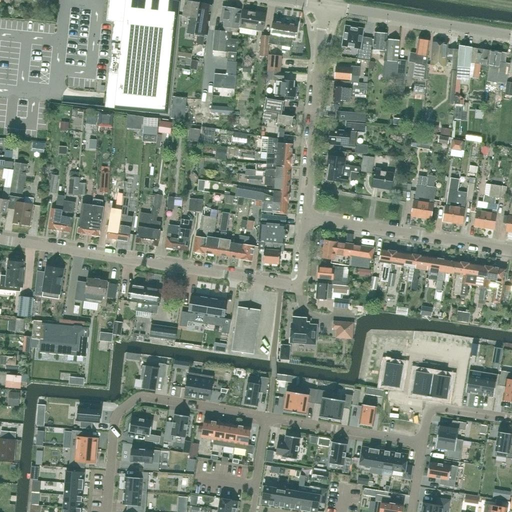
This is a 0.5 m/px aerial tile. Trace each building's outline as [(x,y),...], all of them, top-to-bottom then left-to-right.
[(118,0),(115,3),(106,98),(107,98),(107,104),(105,104),(105,105),(106,105),(106,107),(105,107),(105,109),(168,115),(169,107),(169,104),(170,104),(173,66),(173,64),(179,1),(169,0),(165,0),(165,1),(162,0),(161,0),(118,0)] [(183,16),(190,17),(189,20),(189,25),(188,25),(186,34),(194,36),(196,26),(195,26),(196,20),(198,3),(188,2),(186,1),(185,1),(183,16)] [(197,20),(195,35),(197,36),(196,40),(196,42),(197,43),(197,44),(198,45),(203,45),(204,38),(207,21),(209,21),(210,20),(212,5),(200,3),(197,20)] [(214,31),(212,51),(228,53),(227,61),(236,62),(238,40),(231,39),(232,32),(237,33),(240,20),(241,20),(241,15),(241,10),(232,9),(223,7),(220,20),(220,21),(224,22),(222,32),(214,31)] [(264,20),(266,14),(243,10),(239,34),(255,36),(256,31),(262,32),(264,20)] [(269,37),(269,44),(291,48),(293,40),(295,41),(298,26),(273,22),(270,37),(269,37)] [(353,28),(352,27),(349,27),(348,28),(346,27),(343,45),(359,48),(357,60),(370,62),(372,39),(361,37),(362,30),(361,30),(360,29),(357,28),(356,29),(353,28)] [(387,34),(375,33),(373,50),(380,51),(380,53),(384,53),(384,62),(383,79),(396,80),(397,60),(399,41),(389,40),(389,42),(386,41),(387,34)] [(269,44),(269,37),(269,38),(263,37),(260,38),(260,56),(268,58),(268,44),(269,44)] [(410,53),(409,62),(415,63),(416,65),(417,67),(419,67),(417,78),(426,80),(428,65),(427,65),(428,56),(427,56),(430,41),(419,39),(416,54),(410,53)] [(447,49),(447,44),(433,43),(431,65),(445,66),(446,55),(449,55),(448,69),(457,70),(458,50),(447,49)] [(472,48),(460,46),(458,68),(459,68),(458,72),(457,71),(457,79),(459,79),(459,74),(470,74),(471,64),(472,48)] [(489,51),(472,48),(471,64),(476,65),(475,68),(474,68),(473,78),(478,79),(480,65),(487,66),(489,51)] [(504,69),(507,53),(491,51),(488,66),(494,67),(493,73),(498,74),(499,68),(504,69)] [(280,72),(281,57),(271,56),(270,56),(269,56),(269,57),(269,58),(267,71),(280,72)] [(407,61),(397,60),(396,80),(405,81),(407,61)] [(335,79),(350,81),(350,83),(358,83),(360,67),(351,66),(351,68),(336,67),(335,79)] [(280,72),(267,71),(267,79),(279,80),(280,72)] [(214,74),(213,88),(235,90),(236,76),(214,74)] [(294,82),(292,81),(283,81),(283,83),(277,82),(276,95),(276,100),(281,100),(282,96),(285,96),(284,99),(294,100),(294,97),(295,97),(296,88),(294,88),(294,82)] [(334,87),(333,101),(348,103),(350,89),(367,90),(367,84),(363,84),(358,83),(350,83),(347,82),(346,88),(334,87)] [(424,84),(413,84),(413,93),(424,94),(424,84)] [(455,93),(454,104),(463,105),(463,100),(458,93),(455,93)] [(173,97),(171,119),(184,120),(186,98),(173,97)] [(281,100),(276,100),(266,98),(262,120),(271,121),(271,119),(277,120),(276,125),(292,127),(293,127),(295,126),(296,120),(294,119),(294,116),(283,115),(285,101),(281,100)] [(128,115),(127,128),(143,129),(144,118),(128,115)] [(48,119),(43,118),(38,118),(37,128),(43,128),(48,129),(48,119)] [(145,121),(145,131),(157,132),(158,122),(145,121)] [(160,121),(159,131),(170,133),(172,123),(160,121)] [(61,122),(60,130),(68,131),(69,122),(61,122)] [(364,133),(365,124),(347,123),(346,131),(337,130),(337,132),(335,132),(335,133),(330,132),(329,144),(355,147),(354,154),(367,155),(368,146),(355,145),(356,132),(364,133)] [(189,128),(187,141),(199,142),(200,130),(189,128)] [(233,134),(232,141),(242,142),(243,135),(233,134)] [(481,142),(482,137),(467,134),(467,140),(481,142)] [(267,153),(267,154),(292,155),(293,144),(284,144),(284,140),(268,138),(268,139),(267,153)] [(453,140),(451,149),(461,151),(462,141),(453,140)] [(473,142),(470,157),(478,159),(480,143),(478,142),(473,142)] [(267,154),(267,160),(276,161),(276,165),(277,165),(291,166),(292,155),(267,154)] [(345,159),(338,158),(328,156),(327,164),(329,165),(329,169),(344,171),(358,174),(359,169),(344,167),(345,159)] [(372,173),(374,158),(364,156),(361,172),(372,173)] [(0,168),(13,170),(14,165),(5,164),(5,161),(0,160),(0,168)] [(22,194),(27,165),(15,163),(10,192),(22,194)] [(470,164),(469,173),(477,174),(478,165),(470,164)] [(266,169),(265,177),(267,177),(290,179),(291,168),(277,167),(276,169),(276,170),(266,169)] [(381,173),(381,170),(375,168),(372,187),(392,190),(394,174),(381,173)] [(358,174),(344,171),(329,169),(327,180),(347,183),(348,179),(349,179),(349,178),(357,179),(358,174)] [(108,193),(110,173),(101,172),(99,193),(108,193)] [(79,195),(80,173),(72,173),(72,177),(70,177),(69,195),(79,195)] [(55,193),(58,176),(51,175),(48,192),(55,193)] [(428,177),(418,176),(414,202),(411,216),(421,217),(424,199),(426,187),(428,177)] [(265,177),(264,185),(275,186),(275,189),(289,190),(290,179),(267,177),(265,177)] [(428,177),(426,187),(431,187),(434,188),(436,178),(428,177)] [(457,192),(459,180),(450,178),(446,207),(445,207),(443,221),(453,222),(457,192)] [(472,202),(475,185),(468,184),(466,194),(457,192),(453,222),(462,224),(465,210),(466,201),(472,202)] [(489,197),(484,227),(494,229),(497,207),(498,205),(495,204),(495,200),(496,198),(504,199),(505,199),(506,191),(506,187),(504,187),(501,186),(500,186),(491,185),(490,189),(490,191),(489,193),(489,197)] [(430,194),(431,187),(426,187),(424,199),(421,217),(431,219),(435,195),(430,194)] [(215,199),(224,199),(224,190),(215,190),(215,199)] [(263,194),(262,201),(288,203),(289,192),(274,191),(273,198),(263,194)] [(246,194),(246,202),(240,202),(239,209),(250,210),(251,195),(246,194)] [(153,208),(160,209),(162,196),(155,195),(153,208)] [(233,204),(234,197),(226,195),(224,203),(233,204)] [(24,204),(25,199),(9,196),(8,201),(7,209),(15,210),(13,223),(30,226),(33,205),(24,204)] [(129,242),(131,228),(132,225),(126,224),(128,218),(127,218),(130,197),(122,196),(122,197),(122,205),(121,211),(121,214),(121,215),(121,216),(120,226),(118,240),(120,240),(129,242)] [(476,212),(474,226),(484,227),(489,197),(483,196),(483,203),(478,202),(476,212)] [(68,217),(71,199),(64,198),(63,203),(64,204),(59,230),(70,232),(73,218),(68,217)] [(182,206),(182,198),(175,198),(174,205),(182,206)] [(7,209),(8,201),(0,199),(0,212),(6,213),(7,209)] [(93,205),(92,213),(89,235),(99,237),(102,223),(100,223),(103,207),(104,201),(94,199),(93,205)] [(262,201),(261,211),(273,212),(272,213),(287,214),(288,203),(262,201)] [(64,204),(63,203),(57,202),(56,210),(52,209),(49,229),(59,230),(64,204)] [(504,216),(503,223),(507,223),(506,231),(511,231),(511,203),(509,217),(504,216)] [(78,233),(89,235),(92,213),(93,205),(82,204),(78,233)] [(158,209),(153,208),(152,208),(150,222),(147,244),(158,246),(160,230),(159,230),(161,222),(156,221),(158,209)] [(118,240),(120,226),(121,216),(121,215),(121,214),(111,213),(107,238),(118,240)] [(226,231),(229,214),(223,213),(220,230),(226,231)] [(286,225),(286,217),(262,215),(261,222),(286,225)] [(205,253),(211,217),(204,216),(202,230),(203,231),(202,236),(203,236),(203,238),(196,238),(193,252),(205,254),(205,253)] [(215,232),(217,218),(211,217),(205,253),(215,255),(218,242),(211,241),(212,237),(212,238),(213,232),(215,232)] [(188,230),(189,221),(181,219),(180,227),(176,249),(187,251),(191,230),(188,230)] [(150,222),(146,221),(145,226),(139,225),(136,243),(147,244),(150,222)] [(285,244),(286,225),(260,223),(258,249),(264,250),(280,251),(284,252),(284,251),(284,250),(284,244),(285,244)] [(176,249),(180,227),(169,225),(166,247),(176,249)] [(225,240),(226,234),(221,233),(217,255),(228,257),(231,241),(225,240)] [(241,259),(245,237),(241,237),(239,245),(232,244),(230,257),(241,259)] [(248,245),(249,238),(245,237),(241,259),(241,260),(252,261),(254,247),(248,245)] [(337,242),(332,241),(325,240),(324,248),(321,248),(320,258),(331,260),(331,264),(345,266),(349,266),(369,269),(370,259),(372,248),(337,242)] [(389,272),(391,260),(392,253),(392,251),(381,249),(379,262),(384,263),(381,281),(387,282),(387,280),(388,273),(389,272)] [(280,251),(264,250),(263,263),(279,264),(280,251)] [(402,266),(404,253),(392,251),(392,253),(391,260),(389,272),(391,272),(392,270),(394,270),(394,265),(402,266)] [(412,282),(416,255),(406,253),(404,266),(410,267),(408,281),(412,282)] [(426,270),(428,257),(416,255),(412,282),(411,290),(416,291),(418,281),(417,281),(419,269),(426,270)] [(437,281),(440,259),(430,257),(428,270),(429,270),(428,280),(437,281)] [(450,274),(452,261),(440,259),(437,281),(435,290),(441,291),(443,281),(444,282),(446,273),(450,274)] [(16,262),(15,260),(11,260),(9,261),(8,261),(7,276),(1,276),(0,285),(23,288),(24,271),(23,271),(24,262),(16,262)] [(454,261),(452,274),(456,275),(454,288),(455,288),(454,294),(460,295),(465,263),(454,261)] [(465,263),(460,295),(465,296),(467,285),(475,286),(478,265),(476,265),(465,263)] [(478,265),(475,286),(481,287),(479,299),(483,300),(485,290),(488,267),(485,266),(484,265),(483,264),(482,263),(480,264),(479,265),(478,265)] [(334,267),(334,265),(328,265),(327,268),(319,268),(319,270),(318,271),(318,273),(318,274),(318,278),(332,280),(332,285),(339,285),(346,286),(347,279),(343,279),(344,268),(334,267)] [(62,269),(61,267),(55,266),(54,268),(47,267),(46,273),(37,271),(35,295),(51,298),(52,293),(60,294),(64,269),(62,269)] [(488,267),(485,290),(493,292),(491,302),(500,304),(501,304),(501,301),(504,285),(498,284),(500,268),(499,268),(498,267),(497,266),(495,266),(494,266),(493,267),(488,267)] [(393,286),(395,274),(388,273),(387,280),(387,282),(387,285),(393,286)] [(379,278),(378,278),(372,277),(370,289),(377,290),(379,278)] [(95,280),(87,279),(87,283),(78,282),(75,300),(101,304),(102,296),(105,296),(107,282),(100,281),(100,280),(95,279),(95,280)] [(339,285),(332,285),(317,283),(316,299),(326,300),(326,298),(331,299),(332,290),(338,290),(339,285)] [(117,285),(109,284),(107,298),(115,299),(117,285)] [(143,304),(146,288),(130,285),(128,301),(137,303),(136,305),(135,311),(142,312),(143,304)] [(504,285),(501,301),(507,302),(510,286),(504,285)] [(159,306),(161,290),(146,288),(143,304),(142,312),(157,314),(158,306),(159,306)] [(31,318),(33,298),(19,297),(17,316),(31,318)] [(348,308),(349,300),(334,298),(333,307),(348,308)] [(254,354),(260,311),(238,307),(232,351),(254,354)] [(397,307),(396,314),(407,316),(408,309),(397,307)] [(466,324),(468,313),(458,312),(456,322),(466,324)] [(307,318),(294,317),(293,323),(292,323),(291,342),(308,344),(308,339),(317,339),(318,325),(307,324),(307,318)] [(25,332),(26,320),(15,319),(13,331),(25,332)] [(33,321),(32,339),(37,339),(40,340),(43,340),(44,326),(41,325),(42,321),(35,321),(34,321),(33,321)] [(42,321),(41,325),(44,326),(43,340),(43,341),(44,342),(58,344),(75,346),(77,344),(78,334),(83,329),(89,330),(89,326),(71,324),(59,323),(42,321)] [(352,339),(353,323),(333,321),(332,330),(340,330),(340,338),(352,339)] [(114,322),(113,334),(121,335),(123,323),(114,322)] [(160,338),(162,326),(152,325),(151,337),(160,338)] [(175,340),(177,328),(162,326),(160,338),(175,340)] [(188,341),(197,341),(197,334),(188,333),(188,341)] [(77,344),(75,356),(86,357),(88,335),(78,334),(77,344)] [(40,340),(39,353),(57,354),(58,344),(44,342),(43,341),(43,340),(40,340)] [(58,344),(57,354),(75,356),(77,344),(75,346),(58,344)] [(285,345),(282,345),(281,345),(280,359),(289,360),(290,346),(285,345)] [(6,365),(16,366),(16,357),(7,357),(6,365)] [(387,363),(383,386),(401,389),(405,366),(387,363)] [(142,366),(140,380),(144,381),(142,388),(155,390),(156,389),(158,377),(164,378),(166,365),(162,364),(162,367),(159,366),(158,368),(142,366)] [(483,372),(470,370),(466,393),(480,395),(483,372)] [(415,371),(411,394),(429,397),(432,374),(415,371)] [(511,372),(501,371),(498,386),(505,387),(502,401),(511,402),(511,372)] [(197,397),(201,375),(189,372),(188,378),(186,378),(185,383),(187,384),(185,395),(197,397)] [(497,374),(483,372),(480,395),(493,397),(497,374)] [(432,374),(429,397),(446,400),(450,377),(432,374)] [(10,375),(9,375),(8,387),(20,389),(21,376),(10,375)] [(210,399),(213,377),(201,375),(197,397),(210,399)] [(261,377),(260,384),(248,382),(244,404),(258,406),(260,393),(266,394),(268,378),(261,377)] [(299,387),(288,385),(287,391),(286,391),(286,392),(287,392),(283,410),(283,411),(285,412),(285,413),(293,414),(293,413),(294,413),(299,387)] [(317,390),(299,387),(294,413),(306,415),(306,414),(308,402),(314,404),(317,390)] [(358,406),(361,390),(355,389),(352,405),(358,406)] [(335,393),(317,390),(314,404),(321,405),(319,416),(319,417),(321,417),(320,419),(329,420),(329,419),(330,419),(334,399),(335,393)] [(344,401),(334,399),(330,419),(342,421),(342,420),(341,420),(343,408),(350,409),(352,396),(345,394),(344,401)] [(401,410),(416,413),(419,401),(403,398),(401,410)] [(38,405),(37,425),(44,426),(45,406),(38,405)] [(376,407),(363,405),(360,424),(373,426),(376,407)] [(79,406),(78,421),(80,422),(80,428),(92,429),(92,422),(99,423),(101,408),(79,406)] [(166,427),(164,442),(171,443),(172,436),(185,438),(189,417),(174,414),(173,423),(172,428),(166,427)] [(131,417),(129,432),(146,435),(145,441),(159,443),(161,437),(151,435),(153,421),(131,417)] [(213,445),(217,422),(205,420),(202,438),(213,440),(213,444),(213,445)] [(463,441),(457,440),(459,430),(465,431),(466,423),(452,421),(451,428),(439,426),(440,425),(439,425),(439,427),(437,427),(436,435),(437,435),(437,437),(463,441)] [(224,446),(228,424),(217,422),(213,445),(224,446)] [(235,443),(238,426),(228,424),(224,446),(234,448),(235,443)] [(253,454),(254,447),(254,446),(248,445),(251,428),(238,426),(235,443),(234,448),(246,450),(246,453),(253,454)] [(97,451),(98,438),(91,438),(87,437),(87,432),(72,431),(71,449),(97,451)] [(499,432),(495,456),(511,458),(511,445),(510,445),(511,435),(499,432)] [(278,442),(276,455),(282,456),(282,457),(296,460),(300,438),(286,436),(284,443),(281,442),(278,442)] [(460,460),(463,441),(437,437),(435,448),(436,448),(447,450),(446,458),(460,460)] [(16,440),(0,438),(0,458),(14,460),(16,440)] [(333,442),(329,464),(343,466),(342,472),(349,473),(351,459),(345,458),(347,444),(333,442)] [(370,473),(374,449),(362,447),(359,465),(371,467),(370,473)] [(131,448),(130,462),(144,463),(144,469),(158,471),(160,451),(131,448)] [(96,464),(97,451),(71,449),(69,467),(84,468),(85,463),(96,464)] [(381,475),(385,451),(374,449),(370,473),(381,475)] [(395,458),(396,453),(385,451),(381,475),(382,469),(393,470),(395,458)] [(411,480),(413,466),(406,465),(408,456),(408,455),(396,453),(395,458),(393,470),(403,472),(402,478),(411,480)] [(429,462),(427,477),(441,479),(440,485),(454,487),(458,467),(429,462)] [(83,485),(84,472),(66,471),(65,483),(83,485)] [(148,473),(135,472),(135,478),(125,478),(124,491),(147,493),(148,473)] [(82,497),(83,485),(65,483),(64,495),(82,497)] [(273,506),(276,488),(264,486),(261,504),(273,506)] [(284,508),(287,490),(276,488),(273,506),(284,508)] [(326,504),(328,490),(320,489),(319,495),(310,494),(308,493),(308,495),(305,511),(309,511),(317,511),(319,503),(321,503),(326,504)] [(295,510),(298,492),(287,490),(284,508),(295,510)] [(144,511),(147,493),(124,491),(123,504),(127,505),(127,511),(132,511),(144,511)] [(308,495),(308,493),(298,492),(295,510),(305,511),(308,495)] [(376,494),(373,511),(402,511),(403,505),(389,503),(391,497),(376,494)] [(81,509),(82,497),(64,495),(63,507),(81,509)] [(226,511),(236,511),(238,501),(220,498),(218,511),(226,511)] [(435,505),(423,503),(421,511),(448,511),(450,500),(436,498),(435,505)]
